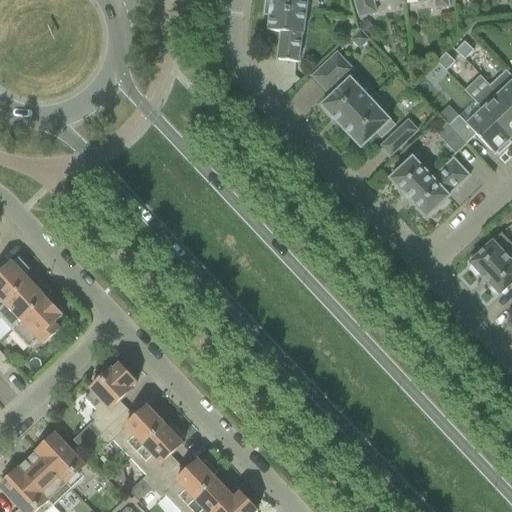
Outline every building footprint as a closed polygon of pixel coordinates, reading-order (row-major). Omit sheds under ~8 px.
[(265,10),(264,16),(269,17),(269,18),(270,18),(268,32),(281,34),(278,62),(298,64),(300,45),(301,37),(303,37),(305,15),(307,0),(272,0),(272,3),(270,3),(270,4),(266,3),(265,10)] [(353,0),(359,19),(376,14),(373,3),(388,1),(387,0),(353,0)] [(418,0),(419,3),(434,2),(435,10),(449,8),(447,0),(418,0)] [(465,61),(473,52),(464,44),(456,52),(465,61)] [(340,128),(369,101),(347,77),(353,72),(337,54),(312,78),(331,98),(321,108),(340,128)] [(437,64),(446,72),(454,63),(445,55),(437,64)] [(511,78),(506,72),(490,87),(498,96),(511,111),(511,78)] [(511,139),(511,111),(498,96),(490,87),(474,102),(482,111),(510,141),(511,139)] [(375,95),(369,101),(340,128),(361,150),(377,135),(381,139),(394,127),(382,114),(388,109),(375,95)] [(510,141),(482,111),(466,126),(459,118),(449,127),(466,145),(476,137),(494,156),(497,154),(498,155),(497,155),(498,156),(511,144),(510,143),(509,144),(508,143),(510,141)] [(466,145),(449,127),(447,125),(436,135),(442,141),(455,156),(466,145)] [(381,148),(390,158),(408,141),(398,131),(381,148)] [(448,203),(446,201),(449,199),(448,198),(469,178),(455,163),(453,160),(432,180),(423,171),(427,167),(417,156),(413,160),(412,159),(404,167),(389,181),(403,195),(402,196),(412,207),(413,206),(426,220),(439,208),(441,209),(448,203)] [(511,263),(505,256),(511,249),(511,246),(501,235),(469,265),(481,277),(479,279),(489,290),(491,288),(499,297),(511,284),(511,263)] [(0,275),(0,309),(29,282),(12,264),(0,275)] [(46,300),(29,282),(0,309),(0,318),(12,332),(46,300)] [(63,318),(46,300),(12,332),(29,350),(38,341),(44,347),(60,332),(54,326),(63,318)] [(0,353),(0,373),(3,377),(13,368),(0,353)] [(92,426),(101,436),(122,416),(115,408),(132,392),(131,391),(136,385),(119,366),(113,372),(112,370),(90,391),(91,392),(84,399),(96,413),(91,418),(95,423),(92,426)] [(130,460),(165,427),(147,408),(130,424),(122,416),(101,436),(94,443),(103,452),(113,442),(130,460)] [(168,430),(165,427),(130,460),(147,477),(143,480),(152,490),(173,470),(166,462),(183,446),(179,442),(183,438),(172,426),(168,430)] [(55,435),(36,453),(72,491),(83,480),(89,486),(101,475),(88,462),(84,466),(55,435)] [(72,491),(36,453),(18,470),(53,508),(72,491)] [(181,478),(173,470),(152,490),(161,499),(164,496),(179,511),(183,511),(216,481),(213,478),(217,474),(206,462),(202,466),(198,462),(181,478)] [(49,511),(53,508),(18,470),(0,486),(0,489),(19,510),(17,511),(49,511)] [(219,511),(233,499),(216,481),(183,511),(219,511)] [(234,500),(233,499),(219,511),(256,511),(240,494),(234,500)]
